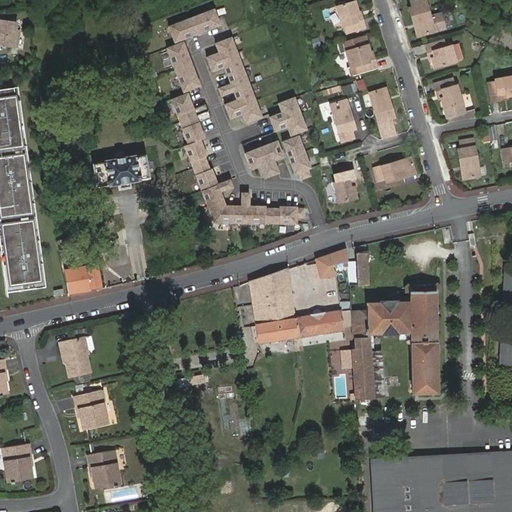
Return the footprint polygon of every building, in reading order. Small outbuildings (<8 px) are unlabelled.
[(425,0),(411,0),(413,7),(409,9),(414,26),(418,25),(421,36),(445,29),(440,12),(430,15),(425,0)] [(355,14),(358,13),(354,2),(335,7),(341,27),(344,26),(346,33),(365,27),(363,20),(357,22),(355,14)] [(214,10),(191,19),(197,34),(220,26),(214,10)] [(360,12),(358,13),(355,14),(357,22),(363,20),(360,12)] [(191,19),(170,27),(176,42),(197,34),(191,19)] [(0,46),(14,49),(16,31),(17,24),(0,21),(0,46)] [(364,35),(335,43),(338,52),(344,50),(350,66),(346,68),(348,75),(357,72),(376,67),(374,59),(369,61),(367,55),(370,54),(369,51),(367,44),(364,35)] [(307,40),(311,49),(321,45),(318,37),(307,40)] [(231,38),(215,44),(218,53),(206,58),(209,65),(237,54),(231,38)] [(442,40),(424,45),(426,53),(431,52),(433,58),(431,60),(433,68),(455,62),(454,61),(467,57),(463,42),(450,45),(444,47),(442,40)] [(183,43),(167,49),(175,71),(191,64),(183,43)] [(243,69),(237,54),(209,65),(211,71),(224,67),(227,75),(243,69)] [(191,64),(175,71),(184,92),(200,86),(191,64)] [(243,69),(227,75),(230,84),(218,89),(221,96),(233,91),(249,85),(243,69)] [(506,92),(506,95),(511,93),(511,74),(496,78),(496,80),(487,82),(491,100),(499,98),(498,93),(506,92)] [(433,83),(435,89),(439,88),(442,96),(439,96),(445,118),(464,111),(456,84),(453,84),(451,78),(433,83)] [(355,83),(340,86),(342,95),(357,92),(355,83)] [(249,85),(233,91),(236,100),(224,105),(227,112),(255,101),(249,85)] [(386,100),(383,88),(369,92),(379,128),(393,125),(391,117),(394,116),(389,99),(386,100)] [(17,89),(0,91),(0,249),(6,293),(45,288),(17,89)] [(193,109),(187,94),(171,100),(179,122),(208,111),(205,104),(193,109)] [(294,98),(278,104),(281,113),(269,117),(272,124),(300,113),(294,98)] [(347,112),(343,99),(330,103),(340,140),(354,137),(352,128),(355,128),(350,111),(347,112)] [(242,114),(245,123),(261,117),(255,101),(227,112),(230,118),(242,114)] [(211,118),(208,111),(179,122),(188,145),(200,140),(205,138),(199,123),(211,118)] [(287,127),(290,136),(306,129),(300,113),(272,124),(275,131),(287,127)] [(480,132),(482,142),(490,141),(488,131),(480,132)] [(299,136),(283,141),(289,158),(305,152),(299,136)] [(457,148),(459,165),(462,165),(465,177),(478,174),(472,138),(458,140),(459,147),(457,148)] [(206,156),(200,140),(188,145),(184,146),(192,169),(207,163),(205,157),(206,156)] [(273,160),(282,157),(276,141),(260,147),(271,175),(278,172),(273,160)] [(511,145),(502,148),(504,161),(511,160),(511,161),(511,145)] [(244,153),(250,169),(259,166),(264,177),(271,175),(260,147),(244,153)] [(311,168),(305,152),(289,158),(295,174),(300,172),(308,169),(311,168)] [(120,184),(130,182),(140,180),(140,179),(149,177),(145,155),(136,156),(136,154),(104,160),(105,162),(93,164),(96,186),(108,184),(109,185),(120,184)] [(402,173),(415,169),(411,157),(374,167),(378,180),(385,179),(387,182),(404,177),(402,173)] [(211,169),(210,170),(207,163),(192,169),(201,191),(217,185),(211,169)] [(310,176),(308,169),(300,172),(302,179),(310,176)] [(350,178),(354,177),(353,169),(334,174),(336,181),(333,182),(338,202),(357,198),(355,186),(352,186),(350,178)] [(229,180),(217,185),(201,191),(206,207),(223,200),(220,192),(232,187),(229,180)] [(241,206),(232,206),(231,224),(248,224),(248,206),(249,193),(241,193),(241,206)] [(225,206),(223,200),(206,207),(213,223),(231,224),(232,206),(225,206)] [(265,207),(248,206),(248,224),(272,224),(272,208),(265,208),(265,207)] [(366,244),(358,246),(360,252),(367,250),(366,244)] [(349,268),(346,249),(316,259),(319,277),(335,276),(333,265),(343,263),(344,269),(349,268)] [(360,252),(356,252),(357,285),(369,284),(367,252),(360,252)] [(67,293),(104,286),(100,263),(71,268),(70,267),(67,268),(67,269),(62,270),(67,293)] [(287,269),(249,281),(257,342),(297,337),(297,338),(343,332),(340,313),(293,316),(287,269)] [(366,310),(351,310),(353,338),(355,338),(355,348),(351,349),(355,400),(372,399),(369,352),(369,336),(410,332),(413,394),(437,393),(434,292),(439,291),(438,285),(434,284),(408,284),(404,287),(404,293),(410,292),(410,302),(397,302),(397,300),(379,301),(379,302),(367,302),(366,310)] [(349,300),(339,302),(340,309),(350,307),(349,300)] [(90,353),(87,337),(63,342),(66,356),(67,355),(72,376),(93,371),(89,354),(90,353)] [(301,338),(292,340),(295,352),(303,350),(301,338)] [(369,352),(372,399),(382,398),(379,351),(369,352)] [(6,374),(8,374),(8,373),(5,359),(0,359),(0,395),(10,394),(7,382),(6,374)] [(206,374),(190,376),(191,384),(207,381),(206,374)] [(80,408),(81,417),(85,429),(110,423),(102,389),(74,395),(77,409),(80,408)] [(25,430),(38,426),(32,403),(18,407),(25,430)] [(32,459),(34,459),(32,445),(4,450),(10,485),(13,484),(14,486),(18,485),(17,484),(36,480),(34,468),(32,459)] [(94,467),(96,476),(98,489),(117,485),(117,487),(120,486),(120,485),(124,484),(118,449),(89,455),(91,467),(94,467)] [(511,511),(511,456),(376,464),(379,511),(511,511)]
